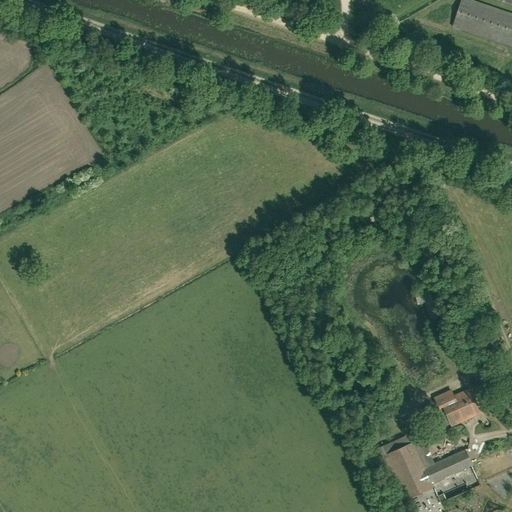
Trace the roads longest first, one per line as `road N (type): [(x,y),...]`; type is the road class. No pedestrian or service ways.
road 1 (track): [(511,170),(7,0)]
road 2 (track): [(205,0),(511,101)]
road 3 (track): [(417,138),(418,160),(511,368)]
